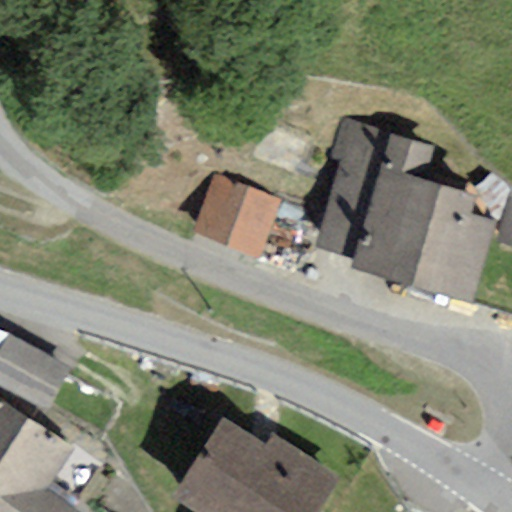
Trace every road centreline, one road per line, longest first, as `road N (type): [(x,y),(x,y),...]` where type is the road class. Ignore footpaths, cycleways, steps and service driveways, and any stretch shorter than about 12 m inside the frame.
road 1 (residential): [(0,149),(47,187),(136,236),(438,344),(483,370),(496,385),(501,428),(486,485)]
road 2 (tertiary): [(486,485),(290,382),(0,291)]
